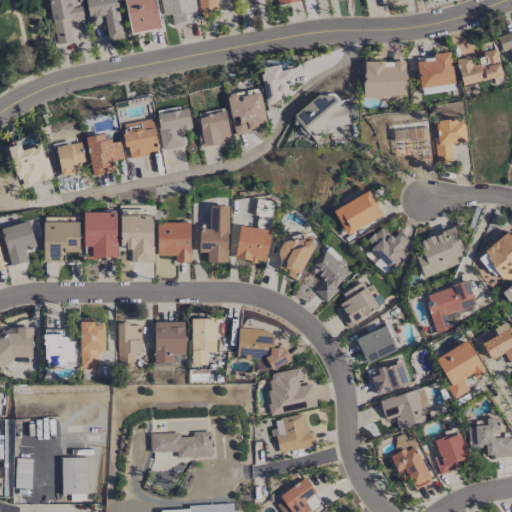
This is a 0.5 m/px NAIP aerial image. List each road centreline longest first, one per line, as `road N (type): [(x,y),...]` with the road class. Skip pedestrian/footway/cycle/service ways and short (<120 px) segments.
road 1 (residential): [(389,511),(346,444),(349,395),(333,341),(255,288),(27,292),(0,302)]
road 2 (residential): [(0,120),(47,80),(313,27),(448,20),(497,0)]
